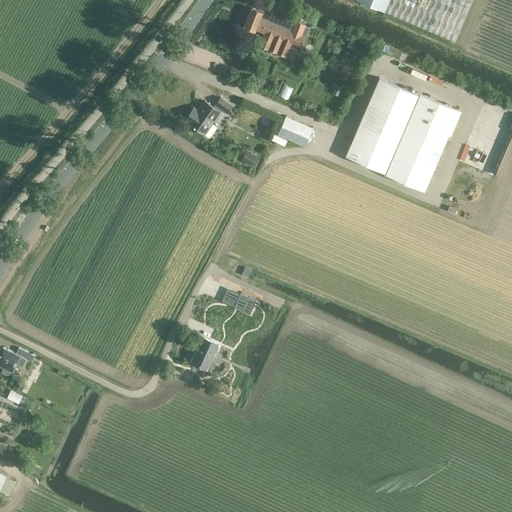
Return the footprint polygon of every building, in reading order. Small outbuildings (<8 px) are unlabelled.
[(482,0),(348,0),(354,2),(354,0),(359,0),(463,45),(482,0)] [(256,30),(263,33),(259,45),(296,61),(310,27),(305,25),(306,24),(295,20),(296,17),(274,8),(269,20),(261,16),(263,11),(251,6),(243,26),(255,31),(256,30)] [(450,135),(461,110),(418,92),(418,94),(378,77),(345,155),(384,172),(384,173),(424,191),(448,134),(450,135)] [(213,106),(220,111),(221,109),(228,114),(233,106),(220,97),(213,106)] [(221,112),(220,111),(213,106),(204,100),(198,110),(194,107),(185,121),(209,138),(217,127),(213,124),(221,112)] [(278,134),(305,146),(313,127),(286,115),(278,134)] [(252,165),(257,154),(245,150),(241,160),(252,165)] [(221,301),(254,313),(259,299),(227,287),(221,301)] [(192,362),(207,368),(218,343),(204,337),(192,362)] [(2,370),(3,371),(3,373),(5,374),(6,374),(8,374),(9,373),(11,369),(12,369),(15,363),(22,367),(26,358),(32,361),(35,355),(19,347),(16,353),(3,346),(0,353),(0,363),(4,366),(2,370)] [(7,398),(18,403),(22,396),(10,391),(7,398)] [(0,490),(0,491),(8,494),(15,480),(7,476),(8,474),(0,470),(0,490)]
